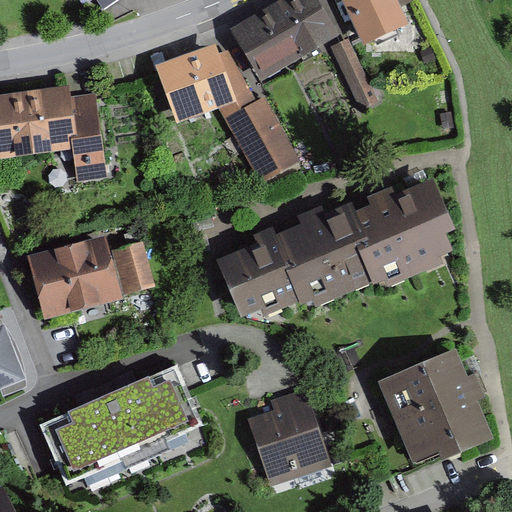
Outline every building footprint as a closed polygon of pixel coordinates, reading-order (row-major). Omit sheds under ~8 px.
[(100,0),(107,9),(119,0),(100,0)] [(321,0),(264,0),(228,22),(266,86),(345,39),(321,0)] [(401,0),(346,0),(368,48),(414,28),(401,0)] [(222,43),(163,68),(187,125),(224,110),(263,189),(303,171),(267,98),(252,107),(222,43)] [(334,50),(362,112),(378,105),(350,43),(334,50)] [(78,89),(0,100),(0,165),(74,154),(79,186),(111,181),(97,96),(79,99),(78,89)] [(436,187),(365,216),(391,284),(392,288),(465,257),(436,187)] [(362,209),(289,237),(315,303),(319,312),(391,284),(365,216),(362,209)] [(289,237),(228,262),(254,327),(315,303),(289,237)] [(117,256),(113,238),(33,259),(50,323),(130,301),(117,256)] [(144,249),(117,256),(130,301),(156,294),(144,249)] [(2,324),(0,325),(0,382),(22,374),(2,324)] [(467,355),(390,386),(423,470),(500,439),(467,355)] [(181,374),(43,430),(70,492),(209,433),(181,374)] [(310,401),(256,417),(276,487),(330,471),(310,401)] [(21,511),(11,492),(0,498),(0,511),(21,511)]
